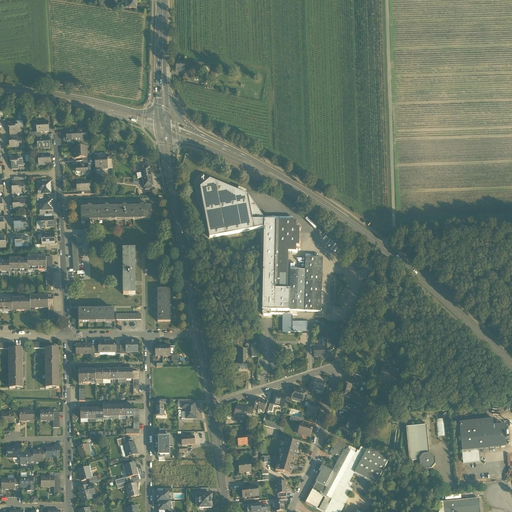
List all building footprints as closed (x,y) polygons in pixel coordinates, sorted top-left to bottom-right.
[(126,3),(126,6),(126,8),(126,9),(129,9),(137,9),(136,0),(128,0),(129,0),(129,3),(126,3)] [(176,71),(184,72),(184,68),(185,64),(180,63),(177,63),(176,71)] [(37,133),(41,133),(48,133),(48,122),(38,123),(39,127),(37,127),(37,133)] [(10,128),(10,133),(11,133),(21,132),(20,126),(16,127),(16,123),(8,124),(8,128),(10,128)] [(72,136),(72,134),(67,135),(67,143),(74,142),(81,142),(86,141),(86,137),(88,137),(87,130),(77,131),(74,131),(74,132),(74,136),(72,136)] [(9,143),(9,147),(18,147),(17,144),(21,144),(21,138),(17,138),(11,138),(10,139),(10,143),(9,143)] [(39,145),(40,149),(49,149),(49,139),(38,139),(38,145),(39,145)] [(147,147),(141,149),(145,157),(151,155),(147,147)] [(74,148),(75,159),(82,159),(87,158),(86,148),(82,148),(74,148)] [(40,161),(41,166),(50,165),(50,155),(39,155),(39,161),(40,161)] [(95,157),(96,171),(108,170),(107,169),(107,161),(109,161),(109,160),(109,156),(95,157)] [(12,163),(12,167),(13,167),(19,167),(23,167),(23,161),(19,161),(19,158),(10,158),(10,163),(12,163)] [(82,173),(82,175),(88,175),(88,174),(88,165),(88,164),(83,165),(75,165),(76,174),(82,173)] [(141,173),(142,178),(151,177),(149,167),(148,165),(141,166),(141,169),(140,169),(141,173)] [(153,186),(151,177),(142,178),(144,188),(145,190),(152,189),(152,186),(153,186)] [(209,238),(264,228),(264,221),(252,221),(248,196),(245,195),(237,192),(210,180),(200,188),(209,238)] [(76,186),(77,192),(83,191),(90,191),(89,181),(76,182),(77,182),(77,186),(76,186)] [(42,190),(42,194),(43,194),(52,194),(51,182),(38,183),(38,191),(42,190)] [(12,189),(12,193),(21,193),(20,189),(24,189),(24,183),(20,184),(14,184),(13,184),(13,188),(12,189)] [(265,221),(248,196),(252,221),(264,221),(265,221)] [(39,200),(40,211),(53,210),(52,199),(43,200),(39,200)] [(13,206),(13,210),(22,210),(21,206),(25,206),(25,201),(15,201),(14,201),(14,206),(13,206)] [(123,208),(116,208),(116,219),(151,219),(151,208),(143,208),(143,206),(140,206),(140,208),(126,208),(126,207),(123,207),(123,208)] [(81,220),(116,219),(116,208),(109,208),(109,207),(105,207),(105,208),(91,208),(91,207),(88,207),(88,208),(81,209),(81,220)] [(40,219),(41,229),(54,228),(53,217),(52,217),(44,218),(40,218),(40,219)] [(14,224),(14,229),(23,228),(22,225),(26,225),(26,219),(22,219),(16,220),(15,220),(15,224),(14,224)] [(262,311),(268,311),(271,311),(289,311),(290,296),(285,296),(286,290),(284,290),(275,290),(276,221),(265,221),(264,221),(264,228),(262,311)] [(276,221),(275,290),(284,290),(285,252),(288,252),(296,252),(296,246),(296,228),(296,221),(276,221)] [(41,235),(42,245),(46,245),(55,245),(54,235),(41,235)] [(15,242),(15,247),(24,247),(23,243),(27,243),(27,237),(24,238),(17,238),(16,238),(16,242),(15,242)] [(123,295),(135,295),(135,250),(122,250),(123,295)] [(28,257),(28,260),(28,270),(46,270),(46,257),(39,257),(36,257),(28,257)] [(305,271),(303,312),(318,312),(320,258),(305,258),(305,271)] [(28,272),(28,270),(28,260),(21,260),(21,259),(17,259),(17,260),(10,260),(10,262),(10,272),(28,272)] [(0,274),(10,275),(10,272),(10,262),(3,262),(3,261),(0,261),(0,274)] [(303,312),(305,271),(291,270),(290,290),(290,296),(289,311),(297,311),(297,312),(303,312)] [(157,322),(169,322),(168,289),(157,290),(157,306),(157,309),(157,322)] [(30,296),(30,298),(30,309),(48,309),(48,306),(48,303),(48,300),(48,296),(30,296)] [(12,299),(12,301),(12,312),(30,311),(30,309),(30,298),(12,299)] [(7,312),(12,312),(12,301),(0,300),(0,310),(7,310),(7,312)] [(79,321),(114,321),(114,310),(78,310),(79,321)] [(302,334),(305,334),(305,332),(307,332),(307,322),(292,322),(292,316),(284,316),(284,333),(290,333),(290,332),(292,332),(302,332),(302,334)] [(314,357),(315,357),(315,356),(327,355),(327,357),(332,356),(332,347),(331,347),(330,337),(324,337),(324,347),(318,347),(318,349),(314,349),(314,347),(314,354),(314,357)] [(126,353),(132,353),(132,352),(137,351),(137,342),(126,342),(126,346),(126,353)] [(100,353),(107,353),(107,343),(107,344),(104,344),(104,343),(99,343),(99,347),(99,353),(100,353)] [(108,343),(107,343),(107,353),(115,353),(115,347),(115,343),(110,343),(110,344),(108,344),(108,343)] [(91,355),(91,347),(91,345),(76,345),(76,354),(83,353),(83,355),(91,355)] [(46,349),(46,388),(59,388),(59,349),(51,349),(46,349)] [(10,389),(23,389),(22,350),(14,350),(9,350),(10,389)] [(244,362),(238,362),(238,370),(246,370),(247,362),(244,362)] [(386,378),(395,381),(398,370),(392,368),(384,365),(381,374),(387,375),(386,378)] [(95,383),(95,381),(95,371),(79,371),(79,384),(95,383)] [(349,377),(347,386),(351,387),(350,390),(353,391),(356,383),(360,384),(361,380),(360,380),(349,377)] [(313,389),(319,391),(323,392),(326,383),(316,380),(316,381),(314,386),(313,389)] [(348,398),(350,390),(351,387),(347,386),(343,385),(340,396),(348,398)] [(295,401),(302,402),(306,391),(305,391),(299,390),(299,389),(295,388),(295,389),(294,391),(292,400),(293,397),(296,398),(295,401)] [(278,406),(283,407),(286,398),(286,397),(280,395),(280,396),(277,395),(278,394),(277,394),(274,404),(274,405),(275,403),(279,405),(278,406)] [(362,401),(362,399),(357,397),(355,403),(363,405),(364,401),(362,401)] [(264,412),(267,402),(256,399),(254,407),(253,409),(254,409),(258,410),(258,409),(264,411),(264,412)] [(186,412),(186,419),(196,419),(195,403),(191,403),(181,403),(181,404),(182,409),(186,409),(186,412)] [(311,415),(312,415),(316,416),(319,406),(317,405),(311,404),(310,403),(310,404),(309,408),(307,413),(308,412),(312,413),(311,415)] [(348,413),(347,416),(354,420),(355,420),(358,415),(357,415),(360,408),(346,404),(343,410),(348,413)] [(234,417),(244,420),(246,414),(247,409),(237,406),(234,417)] [(27,422),(33,422),(33,411),(20,411),(20,414),(20,420),(27,420),(27,422)] [(41,421),(47,421),(47,420),(53,420),(53,413),(53,411),(41,411),(41,421)] [(1,424),(7,424),(7,422),(14,422),(14,420),(14,414),(1,414),(1,424)] [(351,429),(355,420),(354,420),(347,416),(340,429),(350,434),(352,430),(351,429)] [(459,423),(462,452),(478,450),(506,447),(504,425),(493,426),(492,420),(459,423)] [(266,427),(280,430),(281,426),(281,425),(268,421),(266,427)] [(299,434),(310,437),(313,427),(302,424),(299,434)] [(409,462),(419,461),(419,460),(423,455),(429,455),(426,426),(406,427),(409,462)] [(170,451),(168,451),(168,447),(170,447),(169,436),(157,436),(157,458),(159,458),(165,458),(170,458),(170,451)] [(248,446),(247,439),(247,436),(244,436),(237,437),(238,447),(248,446)] [(182,444),(182,446),(187,446),(192,445),(195,445),(194,437),(190,438),(181,438),(182,444)] [(117,440),(119,447),(120,447),(123,446),(125,445),(124,439),(117,440)] [(287,440),(282,456),(294,460),(296,453),(297,453),(298,451),(297,450),(299,444),(287,440)] [(340,457),(343,458),(349,447),(345,445),(345,444),(339,441),(338,442),(335,440),(332,445),(334,446),(332,450),(333,451),(333,452),(332,454),(336,457),(337,455),(340,457)] [(137,455),(134,443),(130,444),(129,444),(125,445),(123,446),(126,457),(126,458),(137,455)] [(81,460),(81,461),(91,458),(89,454),(87,445),(84,446),(78,448),(79,454),(80,454),(82,460),(81,460)] [(340,457),(332,472),(325,487),(316,482),(315,484),(314,484),(313,486),(314,487),(306,503),(323,511),(341,511),(350,495),(344,491),(346,486),(353,473),(365,451),(360,448),(358,451),(349,446),(349,447),(343,458),(340,457)] [(367,447),(365,451),(353,473),(375,485),(389,459),(367,447)] [(13,459),(17,458),(17,453),(17,448),(7,448),(7,458),(13,457),(13,459)] [(52,458),(52,459),(57,459),(57,457),(59,457),(59,453),(57,453),(56,453),(56,449),(46,449),(46,455),(46,458),(52,458)] [(479,462),(478,450),(462,452),(463,464),(479,462)] [(33,451),(33,459),(33,461),(39,461),(39,462),(44,462),(44,455),(43,455),(43,451),(33,451)] [(429,454),(429,455),(423,455),(419,460),(419,461),(419,466),(424,470),(431,470),(435,465),(434,459),(429,454)] [(31,465),(31,464),(31,459),(30,459),(30,455),(20,455),(20,464),(26,464),(26,465),(31,465)] [(292,466),(294,460),(282,456),(281,456),(277,471),(290,475),(292,469),(293,466),(292,466)] [(239,468),(240,473),(247,473),(246,471),(250,470),(250,472),(251,472),(250,462),(239,464),(240,468),(239,468)] [(125,466),(128,478),(137,475),(134,464),(125,466)] [(316,482),(325,487),(332,472),(321,466),(319,471),(321,472),(316,482)] [(78,470),(81,482),(89,480),(89,479),(90,479),(88,472),(89,472),(88,468),(78,470)] [(41,488),(48,488),(48,486),(54,486),(54,482),(54,479),(54,477),(50,477),(41,477),(41,488)] [(27,488),(27,492),(33,492),(33,478),(27,478),(21,478),(20,478),(20,480),(20,486),(27,486),(27,488)] [(115,481),(116,486),(128,483),(127,478),(115,481)] [(2,490),(8,490),(8,489),(14,489),(14,486),(14,480),(8,480),(1,480),(2,490)] [(277,483),(278,495),(280,494),(286,494),(286,482),(277,483)] [(127,491),(129,498),(133,497),(138,496),(137,489),(136,484),(129,486),(126,487),(127,491)] [(82,502),(91,500),(90,495),(94,494),(92,486),(92,485),(90,486),(79,489),(81,498),(82,498),(83,501),(82,502)] [(241,488),(242,498),(258,497),(257,485),(250,486),(250,487),(241,488)] [(353,490),(346,486),(344,491),(350,495),(351,495),(353,490)] [(168,502),(168,494),(168,493),(163,493),(157,493),(157,503),(159,503),(159,502),(168,502)] [(199,508),(212,508),(211,496),(210,496),(201,496),(199,496),(199,499),(199,500),(199,504),(199,506),(199,508)] [(443,502),(443,511),(480,511),(479,499),(470,500),(468,499),(467,500),(443,502)] [(159,503),(159,511),(165,511),(170,511),(170,502),(168,502),(159,502),(159,503)] [(275,508),(276,511),(277,511),(284,511),(283,503),(275,503),(275,504),(276,504),(276,507),(275,507),(275,508)]
